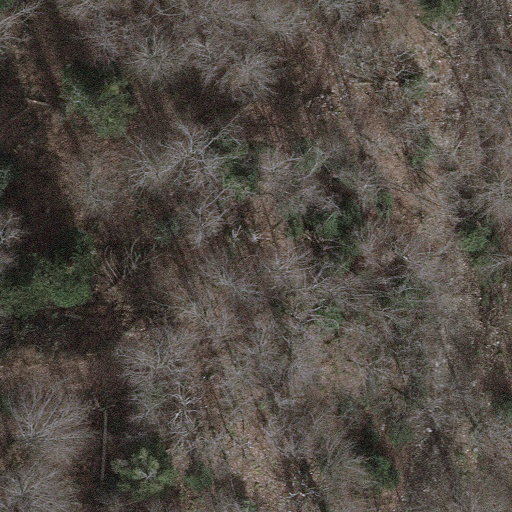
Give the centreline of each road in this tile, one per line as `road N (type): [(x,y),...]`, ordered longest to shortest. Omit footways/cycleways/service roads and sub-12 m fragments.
road 1 (track): [(408,511),(439,354),(462,97),(488,0)]
road 2 (track): [(0,387),(82,374),(233,368)]
